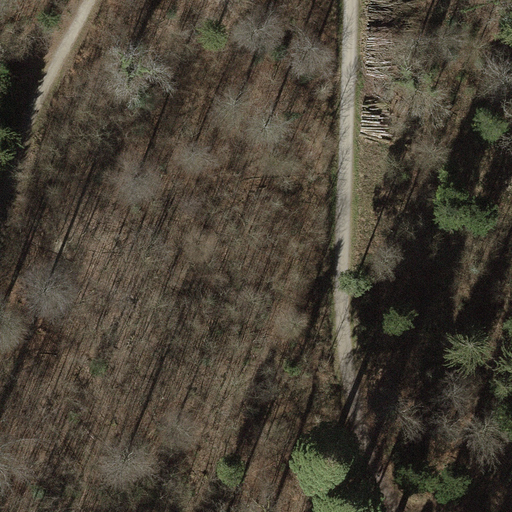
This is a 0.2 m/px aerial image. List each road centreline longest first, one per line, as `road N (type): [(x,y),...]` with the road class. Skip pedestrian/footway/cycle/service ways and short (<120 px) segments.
road 1 (track): [(354,0),(353,380),(374,460),(400,511)]
road 2 (track): [(0,219),(52,72),(90,0)]
